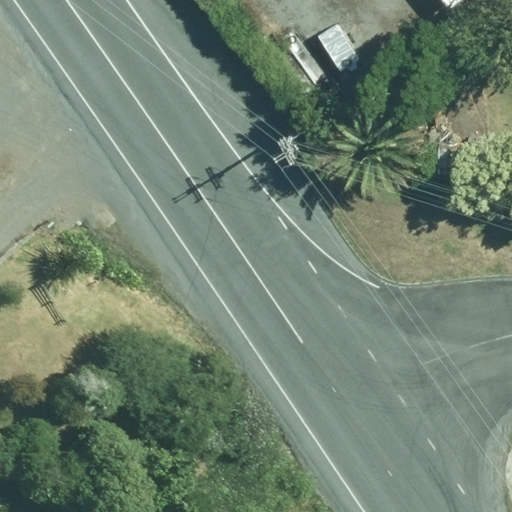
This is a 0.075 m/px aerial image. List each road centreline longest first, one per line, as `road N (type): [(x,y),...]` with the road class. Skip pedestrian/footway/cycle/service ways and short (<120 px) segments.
road 1 (secondary): [(60,0),(349,410)]
road 2 (unclassified): [(349,410),(417,368),(511,336)]
road 3 (secondary): [(349,410),(417,511)]
